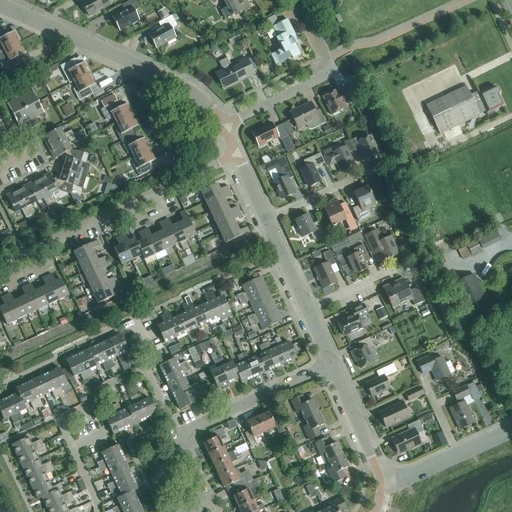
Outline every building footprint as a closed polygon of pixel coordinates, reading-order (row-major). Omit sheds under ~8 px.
[(106,0),(85,0),(81,2),(88,16),(110,5),(106,0)] [(134,12),(140,8),(135,0),(131,0),(121,5),(124,11),(112,18),(120,31),(139,21),(134,12)] [(225,19),(249,7),(245,0),(212,0),(213,1),(216,0),(224,0),(228,7),(221,11),(225,19)] [(164,9),(158,13),(162,20),(168,16),(164,9)] [(170,29),(176,26),(171,16),(158,23),(161,29),(149,35),(156,49),(175,38),(170,29)] [(292,59),(300,55),(294,44),(298,42),(287,19),(272,26),(278,37),(276,38),(282,49),(271,55),(276,65),(291,57),(292,59)] [(5,29),(0,30),(0,53),(4,51),(20,42),(14,31),(8,35),(5,29)] [(238,32),(227,37),(230,44),(241,39),(238,32)] [(26,53),(20,42),(4,51),(7,56),(3,58),(9,70),(22,63),(19,56),(26,53)] [(238,80),(253,73),(245,58),(230,65),(231,67),(217,73),(220,79),(221,79),(225,88),(239,81),(238,80)] [(71,76),(74,82),(90,73),(84,63),(78,66),(75,60),(61,67),(67,78),(71,76)] [(49,69),(42,73),(45,79),(52,75),(49,69)] [(89,88),(96,84),(90,73),(74,82),(77,88),(73,89),(79,101),(92,94),(89,88)] [(344,105),(355,100),(348,86),(337,91),(337,90),(322,97),(331,115),(346,108),(344,105)] [(494,110),(504,105),(498,95),(499,92),(498,89),(495,88),(495,87),(487,91),(486,90),(471,97),(466,86),(426,106),(440,134),(480,115),(479,114),(485,111),(487,116),(494,112),(494,110)] [(32,91),(24,95),(20,88),(16,90),(25,108),(38,102),(32,91)] [(25,108),(16,90),(12,93),(16,100),(7,104),(13,115),(25,108)] [(120,107),(117,101),(114,95),(100,101),(104,108),(100,110),(105,119),(108,120),(113,117),(116,123),(132,115),(127,104),(120,107)] [(44,113),(38,102),(25,108),(35,126),(39,124),(35,117),(44,113)] [(299,128),(306,124),(308,128),(309,129),(310,129),(312,129),(320,125),(326,122),(319,110),(314,112),(309,103),(291,113),(299,128)] [(68,104),(61,108),(66,117),(73,113),(68,104)] [(365,105),(356,109),(361,118),(370,113),(368,111),(365,105)] [(35,126),(25,108),(13,115),(19,126),(27,121),(31,129),(35,126)] [(138,126),(132,115),(116,123),(119,129),(116,131),(121,142),(135,135),(132,129),(138,126)] [(288,121),(283,124),(289,136),(293,133),(288,121)] [(280,140),(289,136),(283,124),(274,128),(271,123),(251,132),(259,147),(278,137),(280,140)] [(328,125),(323,128),(326,134),(332,131),(328,125)] [(48,148),(74,135),(72,130),(63,135),(59,128),(43,137),(48,148)] [(83,131),(76,135),(78,140),(86,136),(83,131)] [(76,139),(74,135),(48,148),(54,159),(60,156),(69,151),(71,150),(67,144),(76,139)] [(138,141),(135,135),(121,142),(127,153),(131,151),(134,157),(150,149),(144,138),(138,141)] [(365,161),(379,154),(371,135),(364,138),(362,135),(350,140),(355,151),(360,149),(365,161)] [(348,153),(354,150),(349,140),(343,142),(345,147),(332,152),(330,148),(322,152),(329,166),(336,162),(341,172),(354,166),(348,153)] [(149,163),(155,160),(150,149),(134,157),(136,163),(133,165),(139,176),(152,169),(149,163)] [(84,151),(71,150),(69,151),(60,156),(63,161),(66,162),(63,170),(81,175),(86,177),(90,165),(85,164),(80,162),(84,151)] [(314,169),(325,164),(320,153),(303,161),(306,167),(301,170),(309,187),(320,182),(314,169)] [(284,157),(272,162),(276,171),(288,166),(284,157)] [(293,177),(288,166),(276,171),(280,180),(274,182),(282,199),(294,193),(288,179),(293,177)] [(58,177),(53,179),(57,188),(63,185),(64,183),(83,189),(86,177),(81,175),(63,170),(61,177),(58,177)] [(57,188),(53,180),(49,173),(39,179),(56,213),(61,211),(56,202),(52,193),(58,190),(57,188)] [(122,180),(117,183),(120,188),(129,183),(126,178),(122,180)] [(56,213),(39,179),(28,185),(36,201),(43,198),(52,215),(56,213)] [(206,202),(229,191),(227,186),(219,190),(217,184),(201,192),(206,202)] [(30,204),(36,201),(28,185),(17,190),(33,221),(38,219),(35,213),(30,204)] [(368,208),(375,204),(367,187),(354,193),(360,206),(352,209),(358,221),(371,215),(368,208)] [(33,221),(17,190),(6,196),(15,212),(21,209),(26,218),(29,223),(33,221)] [(232,196),(229,191),(206,202),(210,212),(227,205),(224,199),(232,196)] [(337,201),(323,207),(332,226),(345,220),(349,228),(352,226),(354,230),(357,228),(345,203),(340,205),(337,201)] [(215,223),(239,211),(237,207),(229,210),(227,205),(210,212),(215,223)] [(183,221),(177,224),(185,240),(196,235),(184,211),(180,214),(183,221)] [(241,216),(239,211),(215,223),(220,233),(236,225),(234,220),(241,216)] [(314,240),(325,235),(318,221),(312,224),(308,214),(295,220),(303,238),(311,234),(314,240)] [(168,219),(164,221),(175,245),(179,243),(183,250),(189,247),(185,240),(177,224),(172,227),(168,219)] [(175,245),(164,221),(159,224),(162,231),(157,234),(165,250),(175,245)] [(225,244),(249,232),(247,227),(239,231),(236,225),(220,233),(225,244)] [(165,250),(157,234),(151,236),(148,229),(143,231),(154,255),(165,250)] [(384,261),(398,254),(390,237),(382,240),(377,230),(365,236),(370,247),(376,244),(384,261)] [(496,230),(479,238),(467,243),(473,255),(485,250),(484,248),(501,240),(496,230)] [(154,255),(143,231),(138,233),(142,241),(137,243),(136,244),(142,255),(144,260),(154,255)] [(360,232),(350,237),(354,245),(364,240),(360,232)] [(136,244),(137,243),(135,239),(129,242),(125,234),(120,236),(132,260),(142,255),(136,244)] [(132,260),(120,236),(115,239),(119,246),(113,249),(121,265),(132,260)] [(74,252),(78,262),(95,255),(92,249),(100,245),(97,241),(74,252)] [(344,249),(340,241),(330,246),(334,254),(344,249)] [(363,258),(368,255),(363,244),(353,249),(355,254),(346,258),(354,275),(367,268),(363,258)] [(457,251),(462,259),(470,254),(465,246),(457,251)] [(319,250),(312,253),(314,258),(321,255),(319,250)] [(323,289),(337,282),(330,266),(336,263),(330,251),(323,254),(327,263),(314,269),(323,289)] [(192,254),(182,259),(185,266),(195,261),(192,254)] [(83,273),(107,261),(105,257),(97,260),(95,255),(78,262),(83,273)] [(109,266),(107,261),(83,273),(88,283),(104,275),(102,270),(109,266)] [(52,274),(47,276),(58,300),(69,295),(61,279),(55,282),(52,274)] [(485,298),(474,274),(454,283),(465,307),(485,298)] [(93,293),(117,282),(115,277),(107,281),(104,275),(88,283),(93,293)] [(58,300),(47,276),(42,279),(46,286),(40,289),(48,305),(58,300)] [(239,300),(266,288),(261,277),(242,286),(246,293),(243,294),(243,293),(237,296),(239,300)] [(111,290),(119,287),(117,282),(93,293),(98,304),(114,296),(111,290)] [(414,305),(424,301),(418,287),(408,291),(404,282),(393,287),(392,284),(383,288),(392,307),(411,299),(414,305)] [(135,283),(128,286),(130,291),(137,288),(135,283)] [(48,305),(40,289),(35,292),(31,284),(26,286),(38,310),(48,305)] [(38,310),(26,286),(22,288),(25,296),(20,299),(27,315),(38,310)] [(271,299),(266,288),(239,300),(241,305),(247,303),(247,302),(249,301),(252,308),(271,299)] [(213,292),(209,294),(219,317),(221,322),(232,317),(230,312),(223,296),(216,299),(213,292)] [(27,315),(20,299),(14,301),(10,294),(6,296),(17,320),(27,315)] [(219,317),(209,294),(204,296),(207,303),(201,306),(208,322),(219,317)] [(17,320),(6,296),(1,298),(5,306),(0,307),(0,311),(6,325),(17,320)] [(249,322),(276,310),(271,299),(252,308),(256,315),(253,316),(253,315),(247,317),(249,322)] [(208,322),(201,306),(195,309),(191,302),(187,304),(198,328),(208,322)] [(198,328),(187,304),(182,306),(185,313),(179,316),(187,333),(198,328)] [(359,318),(368,314),(363,304),(350,310),(353,315),(337,322),(344,336),(363,327),(359,318)] [(384,307),(377,310),(381,320),(388,316),(384,307)] [(282,321),(276,310),(249,322),(251,327),(257,324),(257,323),(259,322),(262,329),(282,321)] [(187,333),(179,316),(173,319),(170,312),(165,314),(176,338),(187,333)] [(176,338),(165,314),(160,316),(164,323),(157,326),(165,343),(176,338)] [(240,326),(232,330),(235,336),(243,332),(240,326)] [(248,333),(247,334),(249,339),(250,339),(252,338),(256,336),(253,331),(248,333)] [(120,335),(109,340),(117,356),(121,364),(125,362),(121,354),(128,351),(120,335)] [(274,339),(278,347),(285,363),(296,358),(294,353),(291,347),(291,346),(289,342),(282,345),(279,337),(274,339)] [(377,353),(374,347),(369,337),(358,343),(360,348),(351,352),(354,358),(355,357),(360,368),(374,362),(373,362),(378,360),(375,354),(377,353)] [(117,356),(109,340),(99,345),(110,369),(114,367),(111,359),(117,356)] [(278,347),(271,350),(268,342),(263,344),(274,368),(285,363),(278,347)] [(201,343),(194,347),(196,352),(204,349),(201,343)] [(296,343),(291,346),(291,347),(294,353),(300,350),(296,343)] [(274,368),(263,344),(259,346),(262,354),(256,357),(263,373),(274,368)] [(110,369),(99,345),(88,350),(95,367),(102,363),(105,371),(110,369)] [(194,347),(188,349),(191,356),(197,354),(196,352),(194,347)] [(95,367),(88,350),(77,355),(88,379),(93,377),(89,370),(95,367)] [(263,373),(256,357),(249,360),(246,352),(241,354),(253,378),(263,373)] [(253,378),(241,354),(237,356),(240,364),(234,367),(240,379),(239,379),(241,383),(253,378)] [(88,379),(77,355),(66,361),(73,377),(80,374),(84,382),(88,379)] [(417,362),(422,374),(432,370),(437,381),(454,373),(449,362),(445,364),(442,357),(433,361),(431,356),(417,362)] [(234,367),(232,362),(226,365),(222,357),(218,359),(229,384),(239,379),(240,379),(234,367)] [(164,377),(188,366),(186,361),(179,365),(176,359),(159,366),(164,377)] [(229,384),(218,359),(213,361),(217,369),(210,372),(218,389),(229,384)] [(200,360),(194,363),(196,369),(203,366),(200,360)] [(385,377),(397,372),(393,364),(376,372),(379,377),(365,384),(372,397),(390,389),(385,377)] [(191,370),(188,366),(164,377),(170,388),(186,380),(183,374),(191,370)] [(73,377),(69,367),(65,369),(69,379),(73,377)] [(59,368),(48,373),(60,397),(64,395),(60,387),(67,384),(59,368)] [(69,379),(65,369),(61,371),(65,381),(69,379)] [(60,397),(48,373),(37,378),(45,395),(52,392),(55,399),(60,397)] [(45,395),(37,378),(27,383),(38,407),(42,405),(39,398),(45,395)] [(175,399),(199,387),(197,383),(189,387),(186,380),(170,388),(175,399)] [(38,407),(27,383),(16,389),(18,393),(23,405),(24,405),(30,402),(34,409),(38,407)] [(457,401),(470,395),(466,386),(453,392),(457,401)] [(193,396),(201,392),(199,387),(175,399),(180,410),(196,402),(193,396)] [(409,401),(423,394),(420,387),(406,394),(409,401)] [(26,409),(24,405),(23,405),(18,393),(7,398),(18,422),(23,420),(19,412),(26,409)] [(84,394),(78,397),(81,403),(87,401),(84,394)] [(139,394),(135,396),(146,420),(157,415),(150,398),(143,401),(139,394)] [(300,412),(303,419),(318,412),(313,400),(306,403),(302,395),(291,400),(297,414),(300,412)] [(146,420),(135,396),(130,398),(134,406),(128,408),(135,425),(146,420)] [(18,422),(7,398),(0,401),(0,411),(4,420),(10,417),(14,424),(18,422)] [(386,428),(409,417),(403,402),(379,413),(386,428)] [(460,429),(474,423),(464,402),(450,408),(460,429)] [(135,425),(128,408),(121,411),(118,404),(113,406),(124,430),(135,425)] [(64,405),(53,411),(56,416),(59,415),(66,411),(64,405)] [(124,430),(113,406),(109,408),(112,415),(106,419),(113,435),(124,430)] [(46,410),(41,412),(45,419),(50,417),(46,410)] [(268,412),(257,417),(264,432),(275,427),(278,433),(284,431),(278,418),(273,420),(268,412)] [(317,427),(324,424),(318,412),(303,419),(307,426),(303,427),(309,440),(321,435),(317,427)] [(430,415),(422,419),(425,425),(433,422),(430,415)] [(264,432),(257,417),(246,422),(250,431),(245,433),(251,446),(256,443),(254,437),(264,432)] [(415,435),(424,431),(419,420),(407,426),(410,431),(393,439),(400,453),(420,444),(415,435)] [(32,422),(21,427),(21,429),(23,432),(34,426),(32,422)] [(203,443),(208,455),(224,448),(219,437),(225,434),(222,428),(218,430),(211,433),(210,434),(212,439),(203,443)] [(5,433),(0,434),(0,442),(1,442),(6,440),(8,438),(5,433)] [(17,456),(42,444),(40,440),(31,444),(28,437),(12,445),(17,456)] [(324,455),(328,462),(343,455),(337,442),(330,446),(327,438),(315,443),(321,456),(324,455)] [(44,449),(42,444),(17,456),(22,467),(38,459),(35,453),(44,449)] [(99,467),(123,456),(118,445),(102,453),(105,460),(97,463),(99,467)] [(214,465),(239,454),(237,449),(227,454),(224,448),(208,455),(214,465)] [(237,460),(237,459),(241,458),(239,454),(214,465),(219,476),(234,469),(231,463),(237,460)] [(341,470),(348,467),(343,455),(328,462),(331,468),(327,470),(333,483),(345,478),(341,470)] [(128,467),(123,456),(99,467),(101,472),(109,468),(112,475),(128,467)] [(27,478),(52,466),(50,462),(42,466),(38,459),(22,467),(27,478)] [(54,470),(52,466),(27,478),(32,489),(49,481),(46,474),(54,470)] [(109,489),(133,478),(128,467),(112,475),(115,481),(107,485),(109,489)] [(237,468),(234,469),(219,476),(224,488),(232,484),(235,489),(239,487),(248,483),(253,480),(248,470),(240,474),(237,468)] [(138,489),(133,478),(109,489),(111,494),(119,490),(122,496),(117,499),(138,489)] [(257,479),(253,480),(248,483),(239,487),(242,492),(233,496),(238,507),(253,500),(250,494),(256,491),(256,490),(260,486),(257,479)] [(37,500),(58,490),(62,488),(60,483),(52,487),(49,481),(32,489),(37,500)] [(307,492),(313,490),(311,484),(304,487),(307,492)] [(138,489),(117,499),(120,505),(112,509),(113,511),(117,511),(138,502),(134,492),(138,489)] [(47,508),(72,497),(70,492),(61,496),(58,490),(37,500),(38,500),(42,498),(47,508)] [(74,501),(72,497),(47,508),(48,511),(67,511),(77,508),(77,507),(68,511),(65,505),(74,501)] [(340,511),(347,509),(341,497),(328,503),(330,507),(323,510),(323,511),(340,511)] [(258,511),(265,508),(263,504),(256,507),(253,500),(238,507),(240,511),(256,511),(258,511)] [(142,511),(138,502),(117,511),(142,511)]
